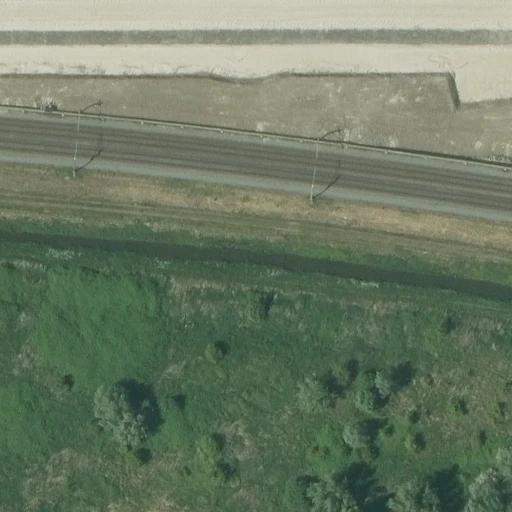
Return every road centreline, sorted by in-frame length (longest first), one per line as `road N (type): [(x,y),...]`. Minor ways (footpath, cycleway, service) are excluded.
road 1 (track): [(0,71),(511,139)]
road 2 (track): [(511,262),(308,231),(0,202)]
